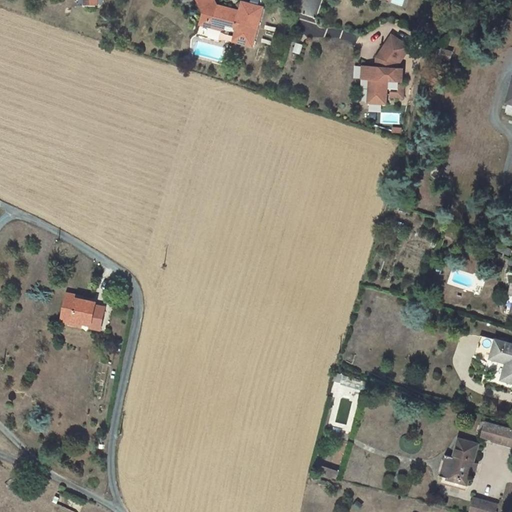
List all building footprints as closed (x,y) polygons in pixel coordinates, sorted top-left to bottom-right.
[(234,41),(252,46),(263,7),(243,2),(241,11),(240,14),(233,12),(233,9),(217,5),(214,0),(196,0),(204,12),(202,20),(212,23),(211,28),(221,31),(225,27),(226,30),(232,31),(235,29),(236,31),(234,41)] [(421,21),(419,29),(435,34),(437,26),(421,21)] [(388,80),(402,81),(403,70),(398,70),(398,66),(411,47),(393,36),(385,48),(386,49),(380,59),(379,63),(382,66),(380,69),(379,68),(369,67),(369,79),(373,79),(373,87),(370,87),(369,103),(386,104),(388,80)] [(442,50),(441,56),(441,57),(450,60),(453,52),(443,49),(442,50)] [(391,93),(390,98),(403,99),(404,86),(399,86),(398,93),(391,93)] [(404,224),(397,221),(394,231),(401,233),(404,224)] [(78,299),(78,296),(68,294),(63,318),(83,322),(92,324),(92,328),(101,330),(105,308),(96,306),(97,302),(83,300),(78,299)] [(83,322),(63,318),(62,322),(82,326),(83,322)] [(511,382),(511,344),(481,336),(476,354),(507,363),(502,380),(511,382)] [(368,382),(335,372),(333,381),(341,383),(340,385),(365,393),(368,382)] [(511,430),(487,424),(483,437),(494,439),(494,441),(511,446),(511,430)] [(468,485),(472,470),(474,462),(479,444),(459,438),(453,458),(446,455),(440,476),(447,478),(447,479),(468,485)] [(339,472),(331,469),(329,476),(337,478),(339,472)] [(495,511),(497,506),(475,500),(472,511),(495,511)]
